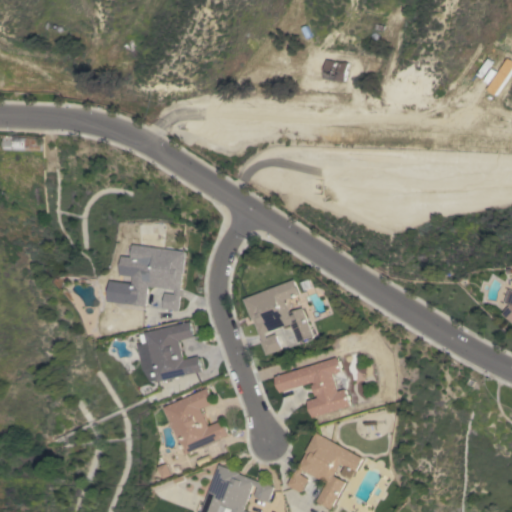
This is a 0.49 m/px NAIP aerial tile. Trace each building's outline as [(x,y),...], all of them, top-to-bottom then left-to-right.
[(506,57),(511,61),(511,66),(495,95),(488,91),(488,90),(486,89),(506,57)] [(345,81),(324,78),(326,59),(347,62),(345,81)] [(41,150),(3,148),(4,135),(13,135),(13,137),(41,139),(41,150)] [(187,251),(184,274),(182,273),(179,295),(180,295),(178,311),(162,309),(164,293),(174,294),(174,290),(148,286),(145,306),(129,304),(133,273),(146,275),(148,262),(131,260),(133,244),(187,251)] [(260,339),(253,319),(251,320),(243,298),(293,279),(299,294),(290,298),(290,297),(283,299),(288,312),(301,307),(312,336),(296,342),(289,323),(264,333),(266,337),(275,334),(281,349),(265,355),(260,339)] [(151,382),(147,367),(142,369),(137,344),(142,343),(139,332),(191,321),(194,337),(179,340),(183,359),(198,356),(202,371),(151,382)] [(336,357),(337,360),(339,359),(342,368),(340,368),(341,371),(332,374),(338,391),(345,388),(347,394),(348,393),(350,399),(349,400),(350,405),(312,417),(307,400),(318,397),(317,395),(316,395),(313,384),(313,382),(280,392),(275,376),(336,357)] [(185,454),(174,429),(173,429),(170,422),(171,422),(164,407),(208,387),(214,402),(201,409),(208,426),(222,420),(228,434),(185,454)] [(327,482),(303,469),(301,474),(310,478),(302,492),(288,484),(295,471),(296,471),(306,452),(305,452),(316,432),(363,458),(356,472),(341,463),(334,475),(346,481),(331,508),(317,500),(327,482)] [(244,510),(249,511),(200,511),(219,464),(240,472),(240,474),(260,481),(260,480),(275,486),(269,501),(254,496),(257,487),(253,485),(244,510)]
